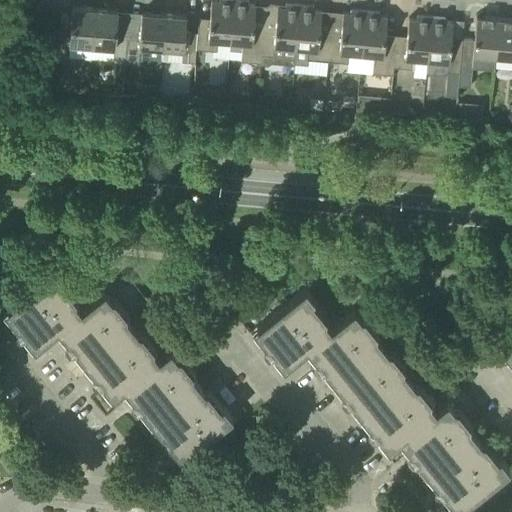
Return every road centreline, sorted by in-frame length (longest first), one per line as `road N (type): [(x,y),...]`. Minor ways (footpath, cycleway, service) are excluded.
road 1 (secondary): [(511,217),(0,171)]
road 2 (residential): [(389,511),(216,323)]
road 3 (residential): [(130,501),(0,345)]
road 4 (residential): [(130,501),(41,491),(0,503)]
